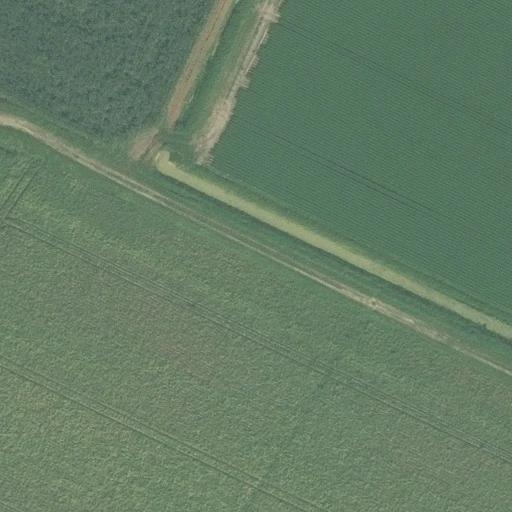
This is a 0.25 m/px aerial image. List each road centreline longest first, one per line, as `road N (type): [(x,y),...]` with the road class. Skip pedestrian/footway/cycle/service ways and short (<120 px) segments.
road 1 (track): [(511,371),(132,187)]
road 2 (track): [(132,187),(220,0)]
road 3 (track): [(132,187),(0,126)]
